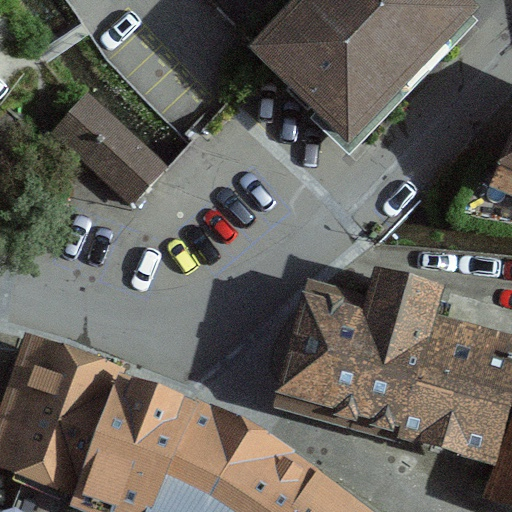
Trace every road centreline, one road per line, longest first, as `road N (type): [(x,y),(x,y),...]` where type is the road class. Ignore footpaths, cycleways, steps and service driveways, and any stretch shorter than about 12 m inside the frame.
road 1 (residential): [(148,348),(388,163),(511,40)]
road 2 (residential): [(148,348),(407,486),(437,511)]
road 3 (residential): [(0,291),(148,348)]
